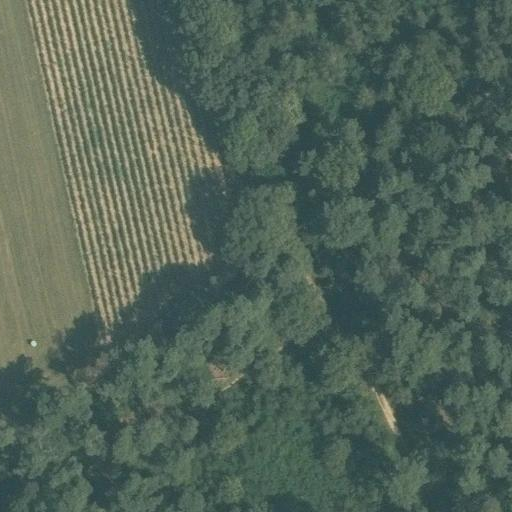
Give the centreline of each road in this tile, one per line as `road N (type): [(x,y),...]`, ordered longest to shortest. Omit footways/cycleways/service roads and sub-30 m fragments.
road 1 (track): [(289,243),(0,450)]
road 2 (track): [(511,77),(289,243)]
road 3 (track): [(442,511),(331,310)]
